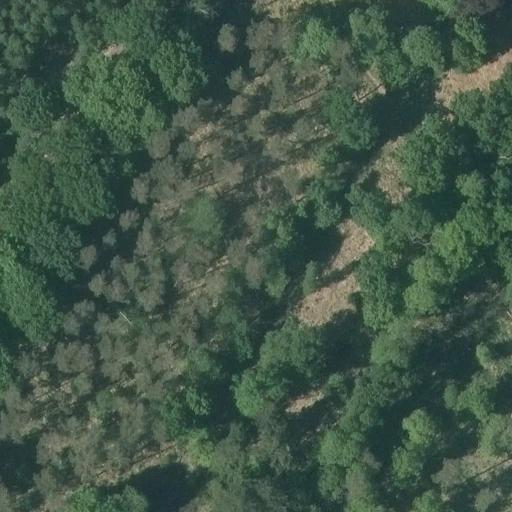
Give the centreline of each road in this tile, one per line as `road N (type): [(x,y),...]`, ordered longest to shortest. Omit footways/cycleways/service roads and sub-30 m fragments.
road 1 (track): [(134,511),(350,152)]
road 2 (track): [(137,0),(0,224)]
